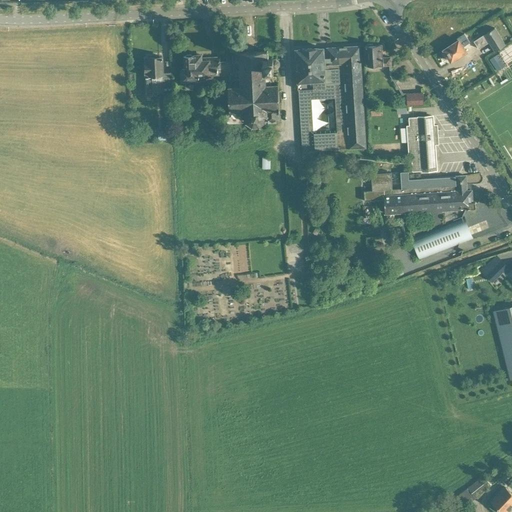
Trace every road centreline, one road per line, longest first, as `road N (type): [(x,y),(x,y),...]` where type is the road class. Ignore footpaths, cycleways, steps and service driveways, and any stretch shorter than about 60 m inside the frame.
road 1 (unclassified): [(0,19),(361,0)]
road 2 (unclassified): [(376,0),(511,203)]
